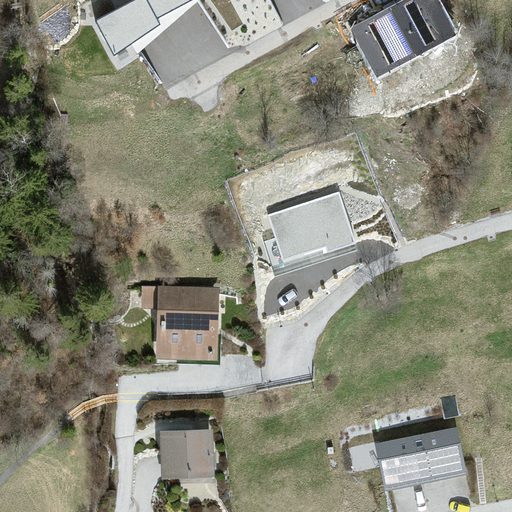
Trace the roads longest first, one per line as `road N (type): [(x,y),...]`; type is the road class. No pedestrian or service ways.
road 1 (residential): [(289,356),(305,329),(388,261),(511,222)]
road 2 (residential): [(361,0),(205,88)]
